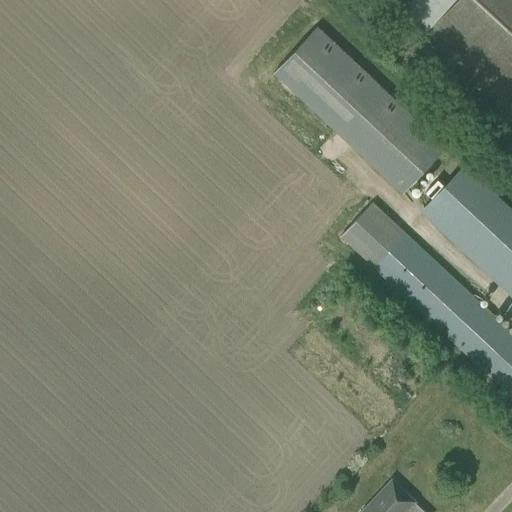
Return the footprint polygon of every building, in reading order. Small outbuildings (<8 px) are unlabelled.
[(421,35),(511,119),(511,0),(411,0),(403,9),(425,31),(421,35)] [(317,27),(274,73),(401,192),(445,146),(317,27)] [(511,209),(467,167),(423,216),(511,300),(511,209)] [(511,395),(511,333),(402,233),(371,204),(340,238),(372,267),(504,388),(511,395)] [(314,326),(288,352),(308,372),(323,375),(337,389),(360,394),(351,403),(380,432),(402,410),(393,401),(388,400),(374,386),(359,383),(358,389),(349,387),(353,368),(341,356),(333,354),(334,346),(314,326)] [(403,511),(414,501),(392,480),(361,511),(403,511)]
